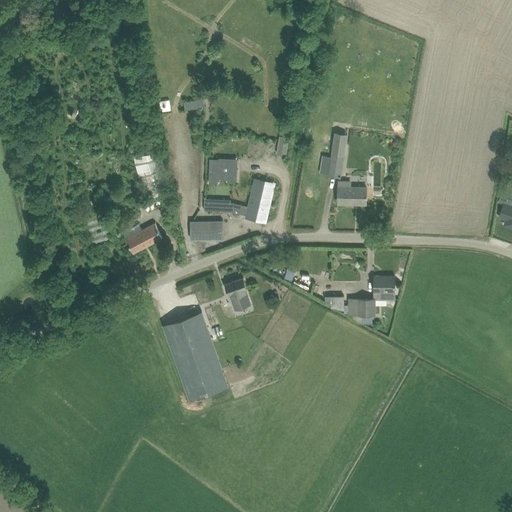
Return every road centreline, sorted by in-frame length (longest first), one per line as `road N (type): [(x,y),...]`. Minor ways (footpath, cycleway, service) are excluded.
road 1 (unclassified): [(511,254),(457,241),(270,239),(0,346)]
road 2 (track): [(198,265),(187,234),(177,98)]
